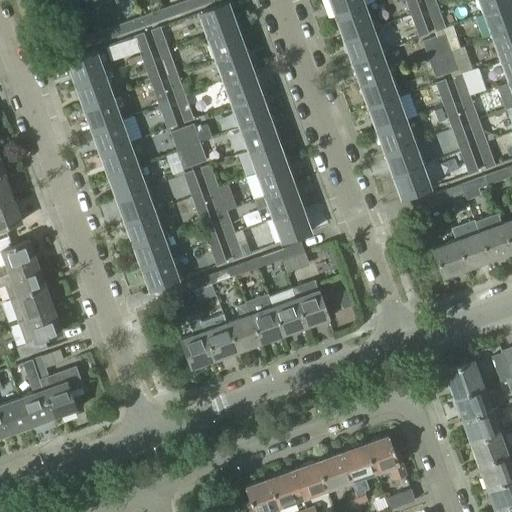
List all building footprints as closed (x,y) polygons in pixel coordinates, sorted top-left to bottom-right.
[(168,17),(192,9),(188,0),(187,0),(165,8),(168,17)] [(188,0),(192,9),(214,1),(213,0),(188,0)] [(361,0),(328,0),(335,17),(364,6),(361,0)] [(405,0),(410,15),(420,11),(415,0),(405,0)] [(424,0),(428,8),(437,5),(434,0),(424,0)] [(511,1),(511,0),(479,0),(484,13),(511,2),(511,1)] [(207,36),(236,26),(228,2),(198,13),(207,36)] [(511,2),(484,13),(492,37),(511,29),(511,2)] [(437,5),(428,8),(436,31),(445,27),(437,5)] [(343,40),(372,29),(364,6),(335,17),(343,40)] [(144,26),(168,17),(165,8),(141,17),(144,26)] [(419,37),(420,37),(428,34),(420,11),(410,15),(419,37)] [(119,24),(122,34),(144,26),(141,17),(119,24)] [(95,33),(99,42),(122,34),(119,24),(95,33)] [(236,26),(207,36),(215,59),(244,48),(236,26)] [(159,53),(168,50),(160,27),(151,30),(159,53)] [(372,29),(343,40),(351,63),(380,52),(372,29)] [(500,58),(511,53),(511,29),(492,37),(500,58)] [(76,50),(99,42),(95,33),(73,41),(76,50)] [(142,59),(152,56),(143,33),(134,36),(135,38),(139,50),(142,59)] [(434,37),(441,56),(452,52),(445,33),(434,37)] [(429,61),(441,56),(434,37),(422,41),(429,61)] [(110,60),(139,50),(135,38),(106,48),(110,60)] [(223,82),(252,71),(244,48),(215,59),(223,82)] [(75,83),(103,73),(95,50),(66,61),(75,83)] [(168,50),(159,53),(167,76),(177,73),(168,50)] [(380,52),(351,63),(360,87),(389,76),(380,52)] [(441,56),(447,73),(458,69),(452,52),(441,56)] [(508,82),(511,80),(511,53),(500,58),(508,82)] [(152,56),(142,59),(150,82),(160,79),(152,56)] [(435,78),(447,73),(441,56),(429,61),(435,78)] [(252,71),(223,82),(231,105),(261,94),(252,71)] [(103,73),(75,83),(83,106),(112,96),(103,73)] [(175,99),(185,96),(177,73),(167,76),(175,99)] [(460,100),(470,96),(461,73),(452,76),(460,100)] [(368,108),(397,97),(389,76),(360,87),(368,108)] [(159,105),(168,102),(160,79),(150,82),(159,105)] [(443,106),(453,103),(444,79),(435,83),(443,106)] [(504,109),(511,106),(511,92),(508,82),(496,87),(504,109)] [(261,94),(231,105),(240,127),(269,117),(261,94)] [(91,129),(120,119),(112,96),(83,106),(91,129)] [(185,96),(175,99),(184,122),(193,118),(185,96)] [(470,96),(460,100),(469,123),(478,120),(470,96)] [(376,131),(405,121),(397,97),(368,108),(376,131)] [(168,102),(159,105),(167,128),(176,125),(168,102)] [(453,103),(443,106),(452,129),(461,126),(453,103)] [(248,150),(277,140),(269,117),(240,127),(248,150)] [(120,119),(91,129),(100,152),(128,142),(120,119)] [(477,147),(487,143),(478,120),(469,123),(477,147)] [(405,121),(376,131),(385,155),(414,144),(405,121)] [(182,128),(188,146),(200,142),(193,124),(182,128)] [(461,153),(470,149),(461,126),(452,129),(461,153)] [(177,150),(188,146),(182,128),(170,132),(177,150)] [(256,173),(285,163),(277,140),(248,150),(256,173)] [(128,142),(100,152),(108,175),(136,164),(128,142)] [(188,146),(195,164),(206,160),(200,142),(188,146)] [(487,143),(477,147),(485,169),(495,165),(487,143)] [(393,178),(422,167),(414,144),(385,155),(393,178)] [(183,168),(195,164),(188,146),(177,150),(183,168)] [(470,149),(461,153),(469,175),(478,171),(470,149)] [(264,196),(293,186),(285,163),(256,173),(264,195),(264,196)] [(116,198),(145,187),(136,164),(108,175),(116,198)] [(208,190),(218,187),(210,164),(200,167),(208,190)] [(487,185),(508,177),(506,173),(509,171),(508,166),(483,175),(487,185)] [(422,167),(393,178),(401,199),(430,189),(422,167)] [(191,197),(201,193),(193,170),(183,174),(191,197)] [(480,195),(477,188),(487,185),(483,175),(462,183),(464,188),(461,189),(462,194),(463,193),(466,200),(480,195)] [(0,203),(14,198),(5,176),(0,177),(0,203)] [(441,201),(462,194),(461,189),(464,188),(462,183),(437,192),(441,201)] [(273,219),(302,209),(293,186),(264,196),(264,195),(254,199),(257,209),(268,205),(273,219)] [(124,221),(153,210),(145,187),(116,198),(124,221)] [(218,187),(208,190),(217,213),(226,210),(218,187)] [(418,212),(442,203),(441,201),(437,192),(414,201),(418,212)] [(191,197),(192,197),(200,219),(209,216),(201,193),(191,197)] [(0,229),(22,221),(14,198),(0,203),(0,229)] [(302,209),(273,219),(281,242),(310,232),(302,209)] [(153,210),(124,221),(133,243),(161,233),(153,210)] [(225,236),(234,233),(226,210),(217,213),(225,236)] [(501,223),(497,213),(474,221),(489,260),(511,252),(501,223)] [(208,242),(217,239),(209,216),(200,219),(208,242)] [(511,252),(511,219),(501,223),(511,252)] [(466,269),(489,260),(474,221),(451,229),(455,240),(466,269)] [(141,266),(170,256),(161,233),(133,243),(141,266)] [(225,236),(225,237),(233,259),(243,256),(234,233),(225,236)] [(11,247),(7,237),(0,239),(0,277),(37,263),(29,240),(11,247)] [(217,239),(208,242),(216,265),(225,262),(217,239)] [(442,277),(466,269),(455,240),(432,248),(442,277)] [(281,259),(282,261),(305,253),(301,241),(278,250),(281,259)] [(256,268),(281,259),(278,250),(256,257),(258,262),(255,263),(256,268)] [(170,256),(141,266),(149,289),(178,279),(170,256)] [(232,266),(235,276),(256,268),(255,263),(258,262),(256,257),(232,266)] [(9,299),(45,285),(37,263),(0,277),(0,286),(4,286),(9,299)] [(211,284),(235,276),(232,266),(211,274),(212,279),(209,280),(211,284)] [(189,292),(211,284),(209,280),(212,279),(211,274),(186,282),(189,292)] [(291,288),(295,298),(305,326),(328,318),(318,289),(318,290),(314,280),(291,288)] [(190,294),(189,292),(186,282),(163,291),(167,302),(190,294)] [(17,322),(25,319),(54,309),(45,285),(9,299),(17,322)] [(334,312),(350,305),(345,290),(328,296),(334,312)] [(282,335),(305,326),(295,298),(272,306),(282,335)] [(226,322),(237,351),(260,343),(249,314),(245,303),(235,306),(239,318),(226,322)] [(249,314),(260,343),(282,335),(272,306),(263,309),(249,314)] [(20,357),(30,354),(47,348),(44,338),(62,331),(54,309),(25,319),(17,322),(25,344),(17,347),(20,357)] [(202,331),(198,319),(188,322),(192,334),(180,339),(191,368),(214,359),(203,331),(203,330),(202,331)] [(214,359),(237,351),(226,322),(203,330),(203,331),(214,359)] [(510,378),(511,376),(511,346),(500,351),(510,378)] [(32,359),(37,375),(46,372),(41,356),(32,359)] [(32,359),(22,363),(28,378),(37,375),(32,359)] [(453,398),(483,388),(473,361),(444,372),(453,398)] [(42,389),(53,418),(76,409),(69,391),(82,386),(75,366),(39,379),(42,389)] [(462,421),(491,411),(483,388),(453,398),(462,421)] [(42,389),(19,397),(30,426),(53,418),(42,389)] [(0,413),(7,434),(30,426),(19,397),(0,404),(0,413)] [(470,443),(499,432),(491,411),(462,421),(470,443)] [(478,466),(508,456),(499,432),(470,443),(478,466)] [(365,444),(375,472),(389,467),(394,479),(405,475),(395,447),(393,448),(388,436),(365,444)] [(351,481),(375,472),(365,444),(341,453),(351,481)] [(326,490),(351,481),(341,453),(316,461),(326,490)] [(486,489),(511,479),(511,467),(508,456),(478,466),(486,489)] [(302,498),(326,490),(316,461),(292,470),(302,498)] [(278,507),(302,498),(292,470),(267,479),(278,507)] [(263,511),(278,507),(267,479),(244,487),(249,500),(246,501),(249,511),(263,511)] [(494,511),(511,504),(511,479),(486,489),(494,511)] [(355,492),(359,503),(367,500),(363,489),(355,492)] [(384,498),(388,509),(414,500),(410,489),(384,498)] [(350,506),(359,503),(355,492),(346,495),(350,506)]
